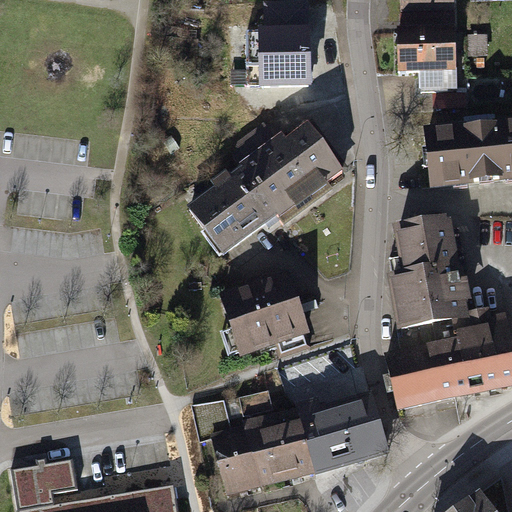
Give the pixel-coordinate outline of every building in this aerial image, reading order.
[(455,0),(402,0),(403,13),(435,12),(436,28),(457,28),(455,0)] [(436,28),(400,29),(401,73),(425,72),(425,90),(458,89),(457,28),(436,28)] [(320,50),(274,60),(283,101),(328,92),(320,50)] [(280,141),(266,123),(235,146),(249,165),(280,141)] [(244,171),(279,220),(342,175),(307,126),(244,171)] [(511,126),(432,135),(437,187),(511,179),(511,126)] [(279,220),(244,171),(189,209),(225,259),(279,220)] [(453,225),(402,235),(411,279),(393,282),(403,330),(457,319),(449,279),(463,276),(453,225)] [(290,272),(226,292),(246,353),(310,333),(290,272)] [(406,349),(391,352),(403,409),(511,386),(511,342),(506,314),(481,319),(480,314),(457,319),(403,330),(406,349)] [(245,397),(248,420),(277,417),(274,393),(245,397)] [(298,418),(314,473),(382,455),(367,398),(319,411),(317,405),(296,411),(298,418)] [(211,442),(234,436),(226,405),(192,407),(202,444),(211,442)] [(250,431),(265,487),(314,473),(298,418),(250,431)] [(265,487),(250,431),(234,436),(211,442),(226,497),(265,487)] [(75,462),(16,472),(23,511),(178,511),(175,490),(59,510),(55,489),(79,485),(75,462)] [(496,511),(484,495),(460,511),(496,511)]
